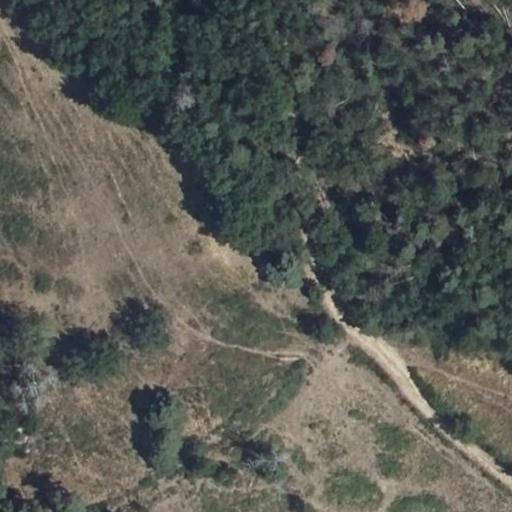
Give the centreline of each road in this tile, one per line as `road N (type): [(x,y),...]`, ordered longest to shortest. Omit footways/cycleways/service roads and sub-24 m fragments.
road 1 (track): [(357,329),(315,273),(273,0)]
road 2 (track): [(127,511),(257,427),(357,329)]
road 3 (track): [(511,480),(459,439),(357,329)]
